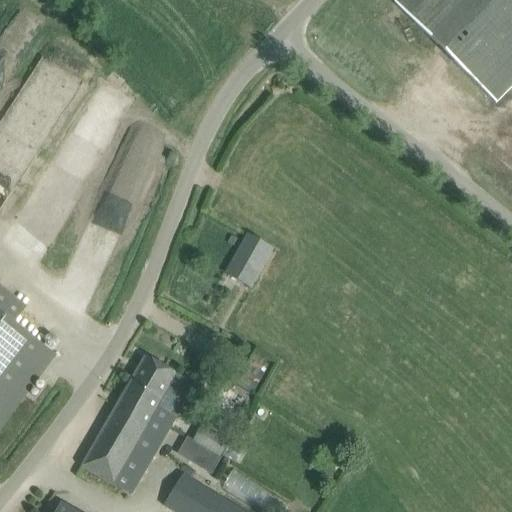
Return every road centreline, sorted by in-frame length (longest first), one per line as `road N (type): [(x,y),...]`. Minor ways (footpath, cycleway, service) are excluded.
road 1 (unclassified): [(0,498),(110,354),(214,111),(274,39)]
road 2 (unclassified): [(511,223),(274,39)]
